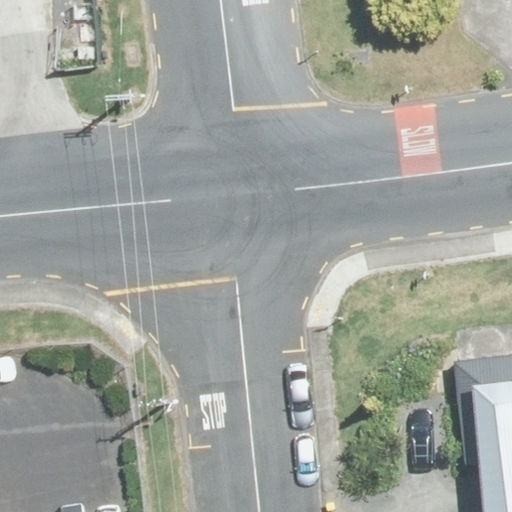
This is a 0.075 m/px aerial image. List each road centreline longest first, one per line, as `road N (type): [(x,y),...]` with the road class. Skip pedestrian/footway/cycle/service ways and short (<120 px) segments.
road 1 (unclassified): [(237,190),(263,511)]
road 2 (tertiary): [(237,190),(511,158)]
road 3 (tertiary): [(0,215),(237,190)]
road 4 (unclassified): [(220,0),(237,190)]
road 5 (unknown): [(69,208),(0,54)]
